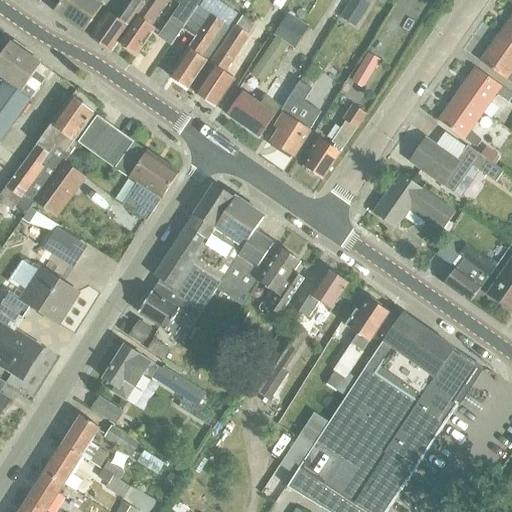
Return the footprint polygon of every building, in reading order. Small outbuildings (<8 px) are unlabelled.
[(105,6),(108,0),(63,0),(54,13),(84,33),(103,5),(105,6)] [(112,53),(119,43),(148,0),(130,0),(117,19),(108,12),(90,37),(112,53)] [(148,0),(119,43),(137,56),(156,29),(149,24),(166,0),(148,0)] [(184,0),(171,21),(183,29),(198,5),(201,0),(184,0)] [(313,11),(317,0),(302,0),(300,6),(313,11)] [(361,0),(350,0),(340,17),(356,28),(370,6),(361,0)] [(198,5),(183,29),(196,38),(170,77),(189,89),(208,60),(202,57),(224,23),(198,5)] [(511,16),(499,35),(511,44),(511,16)] [(242,17),(236,26),(211,63),(215,66),(196,94),(216,108),(236,79),(226,73),(251,36),(257,26),(242,17)] [(511,72),(511,44),(499,35),(480,61),(511,83),(511,72),(511,73),(511,72)] [(273,38),(258,60),(244,81),(258,90),(263,82),(264,82),(272,70),(275,72),(291,50),(273,38)] [(0,141),(45,79),(35,72),(41,64),(10,42),(0,58),(0,141)] [(368,55),(352,82),(363,88),(379,61),(368,55)] [(511,93),(476,68),(457,94),(484,113),(498,94),(509,102),(511,97),(511,93)] [(281,129),(272,142),(282,148),(280,150),(289,156),(291,154),(292,155),(308,131),(307,131),(321,111),(305,100),(313,88),(301,80),(280,112),(284,115),(277,126),(281,129)] [(36,203),(65,163),(64,162),(70,155),(79,143),(115,170),(116,168),(134,143),(135,142),(98,116),(104,107),(78,89),(0,196),(0,199),(14,209),(17,205),(28,213),(35,203),(36,203)] [(243,92),(227,115),(260,138),(276,115),(281,106),(266,96),(260,104),(243,92)] [(484,113),(457,94),(439,121),(477,147),(482,140),(471,132),(484,113)] [(312,156),(305,167),(307,168),(307,172),(314,176),(318,175),(323,179),(358,127),(367,114),(354,105),(344,120),(346,121),(332,142),(336,144),(333,148),(319,139),(309,154),(312,156)] [(492,130),(505,139),(510,132),(497,123),(492,130)] [(410,162),(444,185),(460,161),(427,138),(410,162)] [(134,143),(116,168),(140,184),(126,205),(134,211),(147,220),(178,173),(134,143)] [(468,145),(460,157),(480,171),(496,182),(504,171),(495,164),(488,159),(481,154),(468,145)] [(481,154),(488,159),(495,164),(500,157),(486,147),(481,154)] [(65,163),(36,203),(58,220),(87,179),(65,163)] [(402,174),(374,213),(396,228),(409,210),(442,233),(457,212),(402,174)] [(196,321),(217,289),(255,232),(265,216),(235,197),(233,198),(214,186),(155,277),(160,280),(152,292),(180,310),(196,321)] [(47,251),(73,268),(86,247),(60,230),(47,251)] [(274,244),(255,232),(217,289),(243,305),(264,272),(258,268),(274,244)] [(445,284),(470,303),(496,267),(453,235),(438,255),(453,266),(460,256),(465,259),(457,269),(456,268),(445,284)] [(259,282),(274,292),(265,305),(281,316),(305,279),(295,272),(301,262),(281,249),(259,282)] [(511,257),(487,295),(511,312),(511,257)] [(10,292),(1,305),(24,319),(31,307),(59,325),(79,293),(27,261),(21,262),(8,282),(18,288),(14,295),(10,292)] [(332,310),(349,283),(327,269),(300,312),(309,318),(319,302),(332,310)] [(182,326),(173,320),(180,310),(152,292),(139,312),(175,336),(182,326)] [(325,383),(347,397),(358,380),(348,373),(388,314),(380,308),(383,305),(371,297),(361,313),(357,311),(347,326),(359,334),(325,383)] [(24,319),(1,305),(0,307),(0,365),(23,381),(43,349),(16,332),(24,319)] [(300,469),(288,488),(328,511),(387,511),(458,405),(460,407),(485,369),(455,349),(403,313),(358,380),(347,397),(299,469),(300,469)] [(132,335),(143,342),(151,329),(140,323),(132,335)] [(293,326),(286,335),(251,389),(270,402),(312,338),(293,326)] [(154,339),(147,349),(163,361),(170,350),(154,339)] [(105,379),(117,387),(113,392),(127,401),(135,387),(135,388),(144,373),(148,375),(154,365),(125,346),(105,379)] [(164,367),(156,381),(199,408),(207,394),(164,367)] [(0,417),(10,401),(1,395),(8,384),(0,379),(0,417)] [(124,411),(99,396),(90,411),(115,426),(124,411)] [(309,413),(293,402),(278,426),(300,440),(307,428),(302,424),(309,413)] [(81,416),(63,445),(82,457),(91,463),(100,449),(91,443),(100,428),(81,416)] [(106,438),(133,455),(140,444),(113,427),(106,438)] [(63,445),(45,473),(64,485),(82,457),(63,445)] [(147,447),(141,460),(165,472),(171,460),(147,447)] [(125,472),(108,462),(98,478),(108,484),(106,488),(124,499),(131,487),(120,480),(125,472)] [(45,473),(28,501),(44,511),(47,511),(64,485),(45,473)] [(44,511),(28,501),(20,511),(44,511)] [(117,511),(137,511),(138,511),(123,502),(117,511)]
